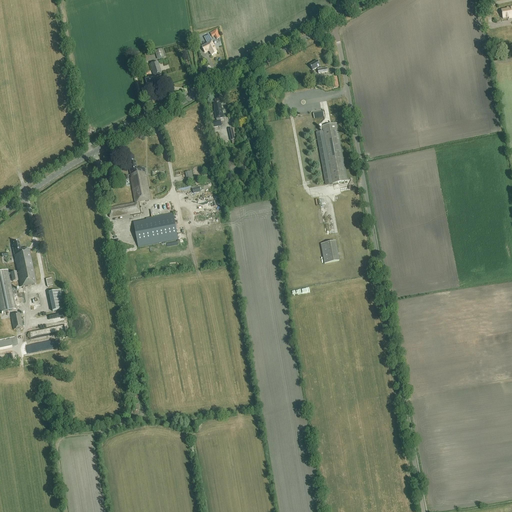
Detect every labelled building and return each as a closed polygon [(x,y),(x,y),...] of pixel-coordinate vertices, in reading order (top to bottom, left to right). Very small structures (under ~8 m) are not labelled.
[(509,19),(511,18),(511,6),(507,7),(507,9),(501,10),(503,19),(508,18),(509,19)] [(212,56),(217,53),(215,50),(215,49),(212,42),(209,35),(204,38),(207,44),(202,47),(205,53),(209,50),(212,56)] [(162,50),(156,52),(158,59),(164,57),(162,50)] [(318,74),(327,72),(327,68),(322,69),(320,66),(317,61),(310,65),(313,71),(317,68),(318,70),(318,74)] [(156,77),(162,75),(158,62),(150,64),(154,77),(146,79),(150,91),(154,89),(154,90),(160,89),(156,77)] [(220,104),(214,105),(215,110),(214,110),(216,119),(217,121),(211,122),(213,128),(221,126),(220,118),(224,118),(222,109),(221,109),(220,104)] [(337,124),(322,126),(323,132),(332,184),(347,181),(337,124)] [(237,140),(234,128),(228,129),(231,141),(237,140)] [(332,184),(323,132),(316,133),(326,185),(332,184)] [(143,168),(137,169),(136,161),(130,162),(130,165),(129,165),(131,175),(130,175),(135,203),(150,200),(144,168),(143,169),(143,168)] [(139,212),(138,203),(135,203),(108,209),(110,218),(139,212)] [(173,214),(133,222),(138,247),(178,240),(173,214)] [(215,230),(206,241),(209,242),(207,245),(219,254),(229,240),(215,230)] [(321,244),(324,264),(339,261),(336,241),(321,244)] [(12,246),(21,287),(36,284),(29,249),(20,250),(19,242),(13,243),(14,245),(12,246)] [(0,271),(0,312),(16,310),(8,270),(0,271)] [(48,293),(52,311),(64,309),(61,290),(48,293)] [(10,314),(13,330),(23,328),(20,313),(10,314)]
